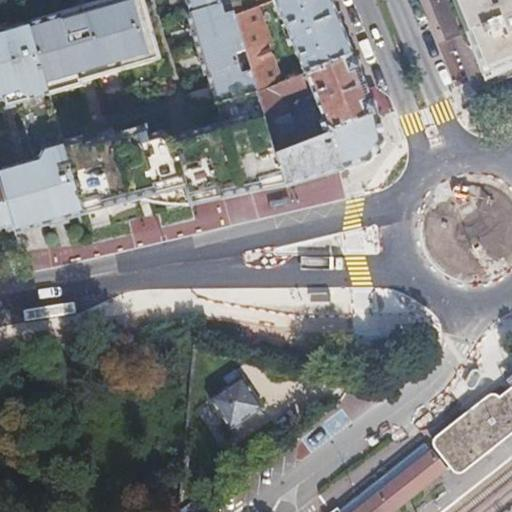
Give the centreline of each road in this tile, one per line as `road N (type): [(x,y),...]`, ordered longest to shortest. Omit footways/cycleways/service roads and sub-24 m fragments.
road 1 (primary): [(225,263),(0,292)]
road 2 (residential): [(459,349),(445,375),(301,482)]
road 3 (primary): [(401,203),(225,263)]
road 4 (primary): [(225,263),(407,267)]
road 5 (tertiary): [(361,0),(424,170)]
road 6 (tertiary): [(462,153),(400,0)]
